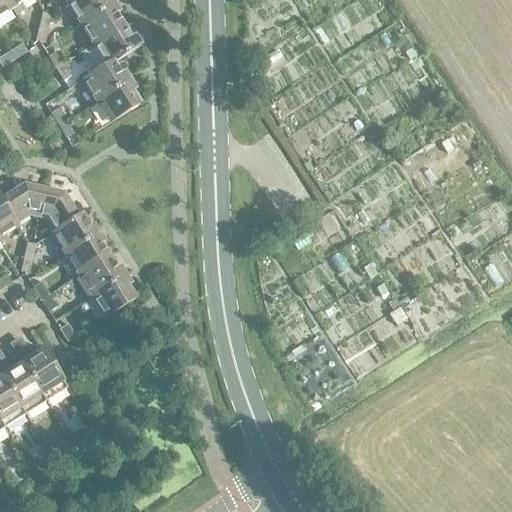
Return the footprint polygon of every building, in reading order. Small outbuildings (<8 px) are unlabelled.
[(0,0),(0,18),(12,11),(4,0),(0,0)] [(4,0),(12,11),(16,17),(22,13),(23,10),(20,6),(28,0),(4,0)] [(76,0),(69,4),(67,6),(80,26),(114,5),(110,0),(76,0)] [(114,5),(80,26),(93,47),(123,28),(116,16),(119,14),(114,5)] [(39,28),(48,30),(51,15),(42,13),(39,28)] [(39,28),(36,42),(45,44),(48,30),(39,28)] [(123,28),(93,47),(106,67),(106,68),(113,64),(140,47),(134,39),(131,41),(123,28)] [(27,53),(24,49),(22,45),(9,53),(15,62),(27,53)] [(0,65),(3,69),(15,62),(9,53),(0,59),(0,65)] [(56,71),(64,65),(56,53),(48,58),(56,71)] [(106,68),(106,67),(82,82),(96,104),(129,83),(124,75),(121,77),(113,64),(106,68)] [(64,65),(56,71),(63,82),(72,77),(64,65)] [(129,83),(96,104),(109,125),(139,106),(131,93),(134,91),(129,83)] [(58,128),(67,122),(59,110),(51,115),(58,128)] [(66,139),(67,139),(74,134),(67,122),(58,128),(66,139)] [(30,216),(38,218),(43,192),(24,188),(1,203),(15,226),(30,216)] [(46,221),(55,234),(78,220),(63,197),(43,192),(38,218),(46,221)] [(0,239),(17,229),(15,226),(1,203),(0,201),(0,239)] [(65,257),(98,236),(93,228),(89,230),(81,218),(78,220),(55,234),(52,236),(65,257)] [(65,257),(78,278),(107,259),(100,247),(104,244),(98,236),(65,257)] [(24,259),(33,261),(36,247),(27,245),(24,259)] [(24,259),(21,274),(30,276),(33,261),(24,259)] [(107,259),(78,278),(91,299),(125,278),(119,269),(115,272),(107,259)] [(0,281),(0,292),(11,286),(6,277),(0,281)] [(130,286),(125,278),(91,299),(105,320),(134,301),(126,288),(130,286)] [(33,289),(41,302),(49,297),(41,284),(33,289)] [(57,309),(49,297),(41,302),(49,314),(57,309)] [(68,326),(60,331),(68,343),(75,339),(68,326)] [(67,390),(42,351),(21,365),(45,404),(67,390)] [(0,377),(25,416),(45,404),(21,365),(9,372),(5,367),(6,363),(0,353),(0,377)] [(0,421),(5,429),(25,416),(0,377),(0,421)]
